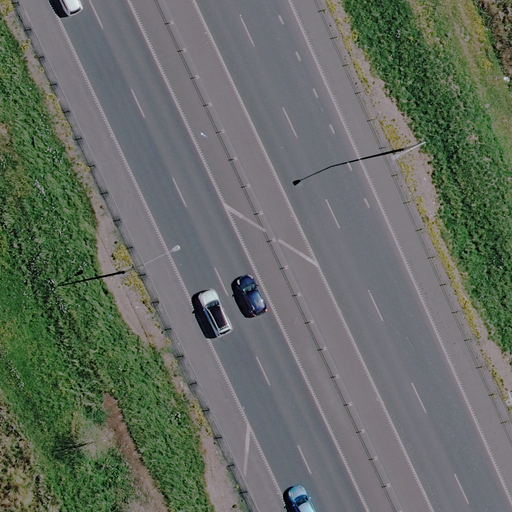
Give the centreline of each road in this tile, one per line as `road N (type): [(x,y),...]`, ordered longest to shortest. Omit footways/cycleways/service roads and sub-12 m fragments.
road 1 (motorway): [(342,511),(98,0)]
road 2 (motorway): [(245,0),(486,511)]
